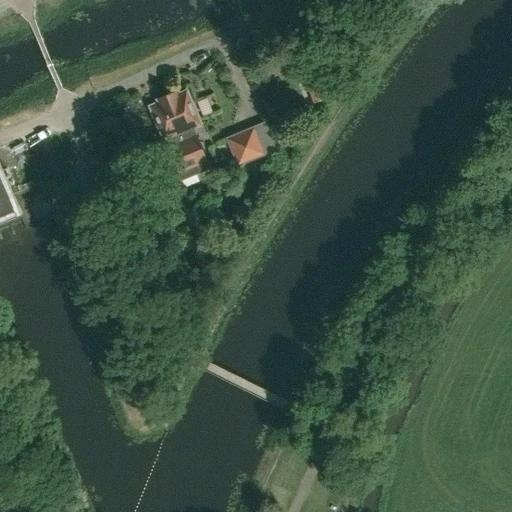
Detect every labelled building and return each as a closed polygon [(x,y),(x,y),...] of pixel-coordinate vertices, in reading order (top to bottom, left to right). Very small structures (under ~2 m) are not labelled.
[(328,90),(312,95),(314,103),(330,98),(328,90)] [(204,155),(206,152),(202,143),(199,141),(196,136),(192,138),(188,129),(200,124),(187,92),(178,95),(177,92),(173,94),(170,93),(164,96),(162,99),(158,100),(159,103),(151,107),(181,180),(199,172),(196,165),(207,161),(204,155)] [(257,124),(266,121),(261,105),(252,108),(257,124)] [(254,128),(231,137),(228,139),(239,164),(264,154),(254,128)] [(0,213),(15,208),(0,173),(0,213)] [(202,173),(187,180),(192,191),(207,184),(202,173)]
